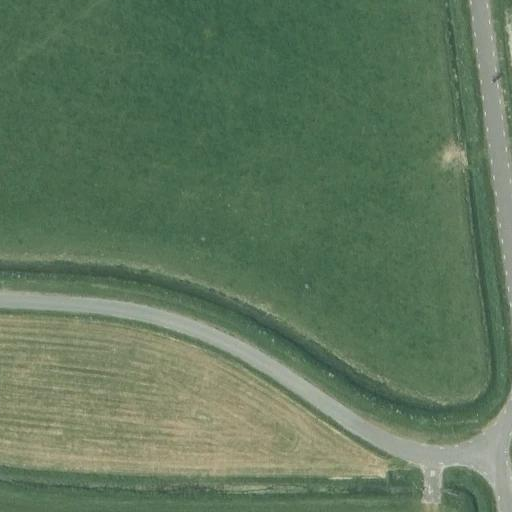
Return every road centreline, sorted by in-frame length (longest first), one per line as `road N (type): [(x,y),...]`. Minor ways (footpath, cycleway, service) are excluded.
road 1 (unclassified): [(0,302),(95,307),(176,323),(244,352),(389,448),(434,457),(491,445)]
road 2 (unclassified): [(511,253),(479,0)]
